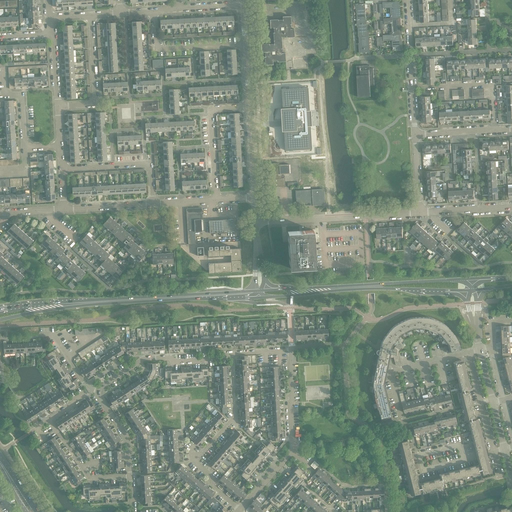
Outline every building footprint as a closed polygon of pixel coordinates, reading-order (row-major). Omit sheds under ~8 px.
[(391,7),(391,18),(401,18),(400,18),(399,2),(400,2),(383,3),(383,4),(380,4),(380,13),(383,13),(383,8),(391,7)] [(357,20),(366,20),(365,4),(356,4),(356,5),(357,20)] [(274,44),(261,44),(261,53),(264,52),(265,65),(273,65),(273,62),(286,62),(285,53),(283,53),(282,38),(295,37),(294,29),(292,29),(291,16),(283,17),(283,19),(270,20),(270,28),(273,28),(274,44)] [(38,17),(29,18),(29,24),(28,24),(29,28),(35,28),(35,24),(38,24),(38,17)] [(401,18),(391,18),(384,19),(384,21),(381,21),(381,30),(384,30),(384,24),(392,23),(393,35),(402,34),(401,34),(401,18)] [(366,20),(357,20),(358,37),(369,36),(367,36),(366,20)] [(383,37),(380,37),(380,46),(384,46),(383,40),(393,40),(393,51),(403,51),(403,50),(402,50),(401,35),(402,34),(393,35),(383,35),(383,37)] [(369,36),(358,37),(359,37),(360,53),(359,53),(370,52),(369,37),(369,36)] [(152,60),(153,64),(153,68),(158,68),(161,68),(163,67),(163,60),(152,60)] [(370,65),(360,66),(356,66),(358,97),(371,97),(370,86),(374,85),(373,68),(370,69),(370,65)] [(305,88),(278,89),(282,151),(308,149),(305,88)] [(270,179),(267,179),(268,188),(285,187),(285,178),(283,178),(283,174),(290,174),(289,164),(279,165),(279,163),(271,164),(272,175),(270,175),(270,179)] [(296,206),(310,206),(310,205),(313,204),(313,205),(324,205),(323,189),(296,191),(296,206)] [(201,220),(203,219),(202,208),(186,209),(188,245),(195,244),(195,232),(202,232),(201,220)] [(103,225),(107,228),(114,220),(110,217),(103,225)] [(500,226),(504,230),(510,222),(506,218),(500,226)] [(209,221),(210,233),(234,232),(234,219),(227,220),(210,221),(209,221)] [(114,220),(107,228),(111,231),(118,224),(114,220)] [(457,230),(461,234),(468,226),(464,222),(457,230)] [(410,231),(414,235),(421,227),(417,223),(410,231)] [(7,232),(11,235),(18,227),(14,224),(7,232)] [(118,224),(111,231),(115,235),(122,227),(118,224)] [(468,226),(461,234),(465,237),(472,229),(468,226)] [(18,227),(11,235),(15,238),(22,231),(18,227)] [(122,227),(115,235),(118,238),(125,231),(122,227)] [(421,227),(414,235),(418,238),(424,230),(421,227)] [(472,229),(465,237),(469,240),(476,233),(472,229)] [(288,232),(290,268),(302,268),(304,267),(304,268),(315,267),(313,240),(314,240),(315,239),(314,235),(313,235),(313,231),(313,230),(288,232)] [(424,230),(418,238),(421,242),(428,234),(424,230)] [(22,231),(15,238),(19,242),(26,234),(22,231)] [(125,231),(118,238),(122,242),(129,234),(125,231)] [(476,233),(469,240),(473,244),(480,236),(476,233)] [(26,234),(19,242),(23,245),(29,238),(26,234)] [(80,242),(84,246),(91,238),(87,234),(80,242)] [(129,234),(122,242),(126,245),(131,240),(133,238),(129,234)] [(428,234),(421,242),(425,245),(432,237),(428,234)] [(480,236),(473,244),(477,247),(483,239),(480,236)] [(42,244),(46,248),(53,240),(49,237),(42,244)] [(432,237),(425,245),(429,248),(436,241),(432,237)] [(29,238),(23,245),(27,249),(33,241),(29,238)] [(91,238),(84,246),(88,249),(95,241),(91,238)] [(483,239),(477,247),(480,251),(487,243),(483,239)] [(53,240),(46,248),(50,251),(57,244),(53,240)] [(126,245),(124,247),(128,251),(135,243),(131,240),(126,245)] [(95,241),(88,249),(91,253),(98,245),(95,241)] [(436,241),(429,248),(433,252),(435,250),(435,249),(440,244),(439,244),(436,241)] [(435,249),(435,250),(439,253),(445,245),(441,242),(439,244),(440,244),(435,249)] [(135,243),(128,251),(132,254),(139,246),(135,243)] [(487,243),(480,251),(484,254),(491,246),(487,243)] [(57,244),(50,251),(54,255),(61,247),(57,244)] [(98,245),(91,253),(95,256),(102,248),(98,245)] [(445,245),(439,253),(442,256),(449,249),(445,245)] [(139,246),(132,254),(136,258),(142,250),(139,246)] [(209,270),(209,273),(242,271),(240,248),(230,249),(229,249),(229,248),(229,246),(225,246),(226,249),(224,249),(223,246),(220,246),(220,249),(218,249),(218,246),(214,246),(215,250),(213,250),(212,247),(209,247),(209,249),(209,250),(208,250),(208,256),(231,255),(231,262),(208,264),(209,270)] [(491,246),(484,254),(488,258),(495,250),(491,246)] [(61,247),(54,255),(57,258),(58,258),(62,253),(63,253),(65,251),(61,247)] [(102,248),(95,256),(99,259),(106,252),(102,248)] [(449,249),(442,256),(446,260),(453,252),(449,249)] [(142,250),(136,258),(140,261),(146,253),(142,250)] [(106,252),(99,259),(103,263),(108,257),(110,255),(106,252)] [(58,258),(57,258),(55,260),(59,264),(66,256),(63,253),(62,253),(58,258)] [(70,259),(66,256),(59,264),(63,267),(70,259)] [(103,263),(101,265),(105,268),(112,261),(108,257),(103,263)] [(74,263),(70,259),(63,267),(67,271),(74,263)] [(5,260),(0,264),(0,269),(2,271),(8,263),(5,260)] [(112,261),(105,268),(109,272),(115,264),(112,261)] [(8,263),(2,271),(5,274),(12,266),(8,263)] [(74,263),(67,271),(71,274),(78,266),(74,263)] [(115,264),(109,272),(112,275),(119,267),(115,264)] [(12,266),(5,274),(9,277),(16,270),(12,266)] [(78,266),(71,274),(75,277),(82,270),(78,266)] [(119,267),(112,275),(116,279),(123,271),(119,267)] [(16,270),(9,277),(13,281),(20,273),(16,270)] [(82,270),(75,277),(79,281),(86,273),(82,270)] [(20,273),(13,281),(17,284),(24,277),(20,273)] [(399,352),(399,351),(401,349),(401,348),(401,347),(401,346),(401,345),(400,345),(400,344),(399,344),(398,344),(397,344),(397,345),(396,345),(393,349),(391,348),(391,346),(400,334),(413,328),(427,327),(440,333),(449,344),(451,352),(461,349),(460,344),(459,343),(459,342),(458,341),(458,340),(457,339),(456,337),(455,336),(451,330),(450,329),(449,329),(449,328),(447,327),(446,326),(445,325),(444,324),(443,324),(442,323),(434,319),(433,319),(431,318),(430,318),(428,318),(427,317),(425,317),(415,317),(414,318),(413,318),(411,318),(409,319),(408,319),(406,319),(406,320),(398,324),(397,324),(395,325),(394,326),(393,327),(391,329),(390,330),(384,338),(384,339),(383,340),(382,341),(382,342),(381,343),(381,345),(381,346),(380,350),(379,350),(378,350),(377,351),(377,352),(376,352),(376,353),(377,353),(377,354),(378,355),(379,355),(374,380),(373,381),(373,382),(373,384),(373,385),(373,386),(373,388),(374,389),(374,390),(382,423),(392,420),(383,384),(390,353),(393,353),(395,364),(396,365),(397,366),(398,366),(399,366),(400,365),(401,364),(401,363),(401,362),(398,353),(398,352),(399,352)] [(36,341),(36,342),(36,343),(37,352),(46,352),(45,344),(42,345),(42,341),(36,341)] [(122,343),(114,348),(119,356),(124,353),(122,351),(124,350),(127,350),(127,343),(122,343)] [(114,348),(109,351),(115,359),(119,356),(114,348)] [(50,359),(47,361),(50,366),(58,361),(56,358),(57,357),(60,355),(56,349),(47,354),(50,359)] [(109,351),(105,354),(110,362),(115,359),(109,351)] [(105,354),(100,357),(106,365),(110,362),(105,354)] [(237,365),(239,365),(248,364),(248,356),(241,356),(241,359),(237,359),(237,365)] [(500,362),(501,365),(511,362),(511,358),(511,356),(503,358),(504,361),(500,362)] [(100,357),(96,360),(101,368),(106,365),(100,357)] [(96,360),(91,363),(96,371),(101,368),(96,360)] [(419,485),(407,440),(399,442),(412,495),(420,493),(420,492),(423,492),(423,493),(444,487),(443,484),(480,474),(480,473),(482,473),(483,474),(491,472),(487,456),(486,453),(482,436),(483,436),(483,433),(481,433),(480,426),(481,426),(480,422),(479,422),(478,419),(475,419),(470,399),(468,390),(471,389),(470,385),(471,385),(470,381),(469,382),(467,375),(468,374),(467,371),(466,371),(464,362),(462,363),(461,360),(455,362),(463,393),(460,393),(466,420),(469,419),(478,455),(481,466),(478,466),(441,475),(442,479),(440,480),(439,480),(421,484),(421,485),(419,485)] [(58,361),(50,366),(53,371),(57,368),(59,373),(68,367),(65,363),(61,365),(58,361)] [(91,363),(87,366),(92,374),(96,371),(91,363)] [(152,371),(151,374),(156,377),(158,373),(158,363),(149,364),(149,370),(152,369),(152,371)] [(92,374),(87,366),(80,371),(84,377),(86,375),(88,379),(93,376),(92,374)] [(67,375),(68,374),(71,372),(68,367),(59,373),(62,377),(59,379),(62,384),(70,379),(67,375)] [(176,382),(182,381),(182,377),(187,377),(186,367),(181,368),(181,372),(176,372),(176,373),(176,382)] [(192,367),(186,367),(187,377),(192,377),(192,381),(198,380),(197,371),(192,372),(192,367)] [(503,373),(503,375),(511,373),(511,367),(506,369),(506,372),(503,373)] [(146,375),(141,378),(146,386),(154,381),(156,377),(151,374),(149,377),(148,378),(146,375)] [(135,383),(132,384),(137,392),(142,389),(137,381),(136,381),(135,378),(133,380),(135,383)] [(141,378),(137,381),(142,389),(146,386),(141,378)] [(62,384),(65,389),(68,387),(71,391),(80,386),(76,380),(72,382),(70,379),(62,384)] [(132,384),(128,387),(133,395),(137,392),(132,384)] [(128,387),(123,390),(128,398),(133,395),(128,387)] [(117,390),(119,393),(124,401),(128,398),(123,390),(121,392),(119,389),(117,390)] [(117,395),(114,396),(119,404),(124,401),(119,393),(117,390),(115,391),(117,395)] [(56,394),(61,402),(63,405),(65,404),(63,400),(65,398),(60,391),(56,394)] [(59,403),(59,404),(61,406),(63,405),(61,402),(56,394),(51,397),(56,405),(59,403)] [(114,396),(113,394),(108,398),(111,401),(108,403),(112,409),(119,404),(114,396)] [(444,395),(439,397),(441,405),(444,404),(445,408),(447,408),(444,395)] [(51,397),(47,400),(52,408),(54,411),(56,409),(55,408),(54,408),(54,407),(54,406),(56,405),(51,397)] [(228,398),(219,399),(219,407),(227,407),(227,404),(231,404),(230,398),(228,398)] [(434,398),(429,399),(430,406),(431,408),(433,407),(434,411),(437,410),(434,398)] [(50,409),(50,410),(52,412),(54,411),(52,408),(47,400),(42,403),(47,410),(50,409)] [(82,404),(83,405),(88,413),(96,408),(91,402),(89,404),(87,400),(82,404)] [(47,415),(45,412),(47,410),(42,403),(38,406),(43,413),(43,414),(45,417),(47,415)] [(83,405),(79,408),(84,416),(85,415),(88,413),(83,405)] [(38,406),(33,409),(38,416),(43,413),(38,406)] [(79,408),(74,411),(79,419),(82,417),(83,418),(86,417),(85,415),(84,416),(79,408)] [(33,409),(29,412),(34,419),(38,416),(33,409)] [(125,414),(128,418),(136,413),(135,412),(133,409),(125,414)] [(74,411),(70,414),(75,422),(76,421),(79,419),(74,411)] [(218,411),(214,416),(221,422),(225,418),(218,411)] [(34,419),(29,412),(24,415),(29,422),(34,419)] [(451,412),(449,413),(452,425),(457,424),(455,415),(452,416),(451,412)] [(136,413),(128,418),(131,423),(139,418),(137,415),(136,413)] [(70,414),(65,417),(70,425),(73,423),(74,424),(77,423),(76,421),(75,422),(70,414)] [(441,415),(438,415),(441,428),(447,426),(444,418),(442,419),(441,415)] [(214,416),(211,420),(218,426),(221,422),(214,416)] [(65,417),(60,420),(66,428),(67,427),(70,425),(65,417)] [(96,423),(99,428),(107,423),(104,418),(96,423)] [(139,418),(131,423),(134,427),(142,422),(141,421),(139,418)] [(249,419),(240,419),(240,425),(244,425),(245,428),(252,427),(251,418),(249,418),(249,419)] [(66,428),(60,420),(56,423),(61,431),(64,429),(65,430),(68,428),(67,427),(66,428)] [(211,420),(207,424),(214,430),(218,426),(211,420)] [(142,422),(134,427),(137,432),(145,427),(143,424),(142,422)] [(434,422),(429,424),(431,432),(432,435),(438,434),(436,429),(434,422)] [(107,423),(99,428),(102,432),(110,427),(107,423)] [(207,424),(203,428),(210,434),(214,430),(207,424)] [(145,427),(137,432),(140,437),(141,436),(142,437),(142,440),(144,440),(150,439),(150,434),(148,431),(150,430),(149,429),(147,425),(145,427)] [(110,427),(102,432),(105,437),(113,432),(110,427)] [(199,433),(200,432),(207,438),(210,434),(203,428),(201,431),(200,429),(197,432),(199,433)] [(236,430),(232,434),(239,440),(240,439),(243,436),(236,430)] [(281,432),(272,432),(272,441),(279,441),(279,437),(283,437),(283,431),(281,431),(281,432)] [(113,432),(105,437),(108,441),(116,436),(115,436),(113,432)] [(199,433),(196,436),(203,442),(207,438),(200,432),(199,433)] [(71,439),(73,442),(72,442),(72,443),(71,443),(70,444),(71,446),(82,439),(79,434),(71,439)] [(232,434),(229,438),(236,444),(238,441),(240,443),(242,440),(240,439),(239,440),(232,434)] [(116,436),(108,441),(113,449),(119,445),(117,442),(121,440),(117,435),(115,436),(116,436)] [(190,437),(193,440),(199,446),(203,442),(196,436),(194,439),(191,436),(190,437)] [(47,442),(50,447),(58,442),(55,437),(47,442)] [(229,438),(225,442),(232,448),(231,449),(232,451),(235,448),(233,447),(236,444),(229,438)] [(71,446),(72,448),(76,446),(77,449),(85,443),(82,439),(71,446)] [(58,442),(50,447),(53,452),(61,447),(58,442)] [(87,442),(85,443),(77,449),(80,453),(88,448),(90,446),(87,442)] [(221,446),(223,448),(223,447),(229,452),(231,449),(232,448),(225,442),(221,446)] [(270,450),(271,451),(270,452),(273,454),(277,449),(277,448),(275,447),(270,442),(267,446),(264,444),(263,444),(270,450)] [(270,450),(263,444),(256,452),(259,455),(256,459),(263,465),(267,461),(263,458),(270,450)] [(61,447),(53,452),(56,456),(63,451),(61,447)] [(223,448),(220,451),(227,458),(230,453),(229,452),(223,447),(223,448)] [(78,457),(81,455),(83,458),(91,453),(88,448),(80,453),(79,454),(77,455),(78,457)] [(63,451),(56,456),(59,461),(66,456),(63,451)] [(220,451),(216,455),(223,462),(227,458),(220,451)] [(216,455),(212,459),(219,466),(223,462),(216,455)] [(66,456),(59,461),(62,465),(69,460),(66,456)] [(219,466),(212,459),(209,464),(216,470),(219,466)] [(249,460),(245,464),(252,470),(256,466),(259,470),(263,465),(256,459),(252,463),(249,460)] [(69,460),(62,465),(65,470),(72,465),(69,460)] [(121,462),(112,462),(113,471),(117,471),(120,471),(120,468),(124,467),(124,461),(121,461),(121,462)] [(242,468),(245,471),(241,475),(248,482),(253,476),(250,473),(252,470),(245,464),(242,468)] [(72,465),(65,470),(68,474),(75,469),(72,465)] [(180,478),(181,477),(180,476),(186,469),(182,465),(176,472),(179,475),(177,476),(180,478)] [(296,466),(291,471),(294,473),(295,472),(296,473),(303,479),(300,476),(304,472),(296,466)] [(75,469),(68,474),(71,479),(78,474),(75,469)] [(186,469),(180,476),(181,477),(184,480),(190,473),(186,469)] [(317,482),(318,481),(317,480),(323,473),(319,469),(313,476),(316,478),(314,480),(317,482)] [(78,474),(71,479),(75,486),(82,482),(80,480),(83,477),(80,472),(78,474)] [(190,473),(184,480),(187,482),(185,484),(188,486),(189,484),(188,483),(194,476),(190,473)] [(285,478),(282,482),(289,489),(292,485),(295,487),(301,481),(303,479),(296,473),(294,475),(289,481),(285,478)] [(323,473),(317,480),(318,481),(321,483),(327,476),(323,473)] [(218,482),(222,485),(228,478),(224,475),(218,482)] [(194,476),(188,483),(189,484),(192,487),(193,485),(198,480),(194,476)] [(327,476),(321,483),(324,486),(322,487),(325,489),(326,488),(325,487),(331,480),(327,476)] [(193,485),(196,488),(195,489),(197,491),(199,490),(197,489),(203,482),(199,478),(198,480),(193,485)] [(228,478),(222,485),(226,489),(232,482),(228,478)] [(325,487),(326,488),(329,490),(335,483),(331,480),(325,487)] [(197,489),(199,490),(201,492),(208,485),(203,482),(197,489)] [(232,482),(226,489),(230,492),(236,486),(232,482)] [(278,486),(281,489),(278,493),(285,499),(289,495),(286,492),(289,489),(282,482),(278,486)] [(120,488),(116,488),(116,497),(118,497),(122,497),(122,493),(127,493),(127,483),(119,483),(120,488)] [(335,483),(329,490),(332,493),(331,494),(333,496),(334,495),(333,494),(339,487),(335,483)] [(99,489),(94,489),(94,498),(100,498),(100,494),(105,494),(105,484),(99,484),(99,489)] [(110,484),(105,484),(105,494),(110,494),(111,498),(116,497),(116,488),(111,488),(110,484)] [(208,485),(201,492),(204,495),(203,496),(205,498),(207,497),(205,496),(212,489),(208,485)] [(230,492),(234,496),(241,489),(236,486),(230,492)] [(333,494),(334,495),(337,498),(342,493),(343,492),(343,491),(339,487),(333,494)] [(212,489),(205,496),(207,497),(210,500),(210,499),(212,496),(216,493),(212,489)] [(234,496),(233,497),(237,501),(240,498),(242,501),(247,495),(241,489),(234,496)] [(299,502),(301,500),(299,499),(305,492),(301,489),(295,495),(298,498),(297,500),(299,502)] [(305,492),(299,499),(301,500),(303,503),(310,496),(305,492)] [(342,493),(337,498),(341,501),(352,501),(351,492),(345,492),(345,493),(344,493),(343,492),(342,493)] [(272,493),(267,498),(274,505),(278,501),(281,503),(285,499),(278,493),(275,496),(272,493)] [(161,503),(165,506),(171,500),(170,498),(167,496),(161,503)] [(310,496),(303,503),(306,505),(305,507),(307,509),(309,507),(307,506),(314,499),(310,496)] [(142,497),(140,497),(140,503),(144,503),(144,506),(152,505),(151,497),(142,497)] [(171,500),(165,506),(169,510),(175,503),(172,501),(174,499),(171,497),(170,498),(171,500)] [(249,511),(256,511),(260,508),(261,507),(261,506),(263,505),(256,499),(249,506),(252,508),(249,511)] [(307,506),(309,507),(311,510),(318,503),(314,499),(307,506)] [(216,504),(219,507),(215,511),(216,511),(225,511),(227,509),(218,502),(216,504)] [(175,503),(169,510),(171,511),(174,511),(179,507),(178,506),(175,503)] [(318,503),(311,510),(313,511),(316,511),(322,507),(318,503)]
